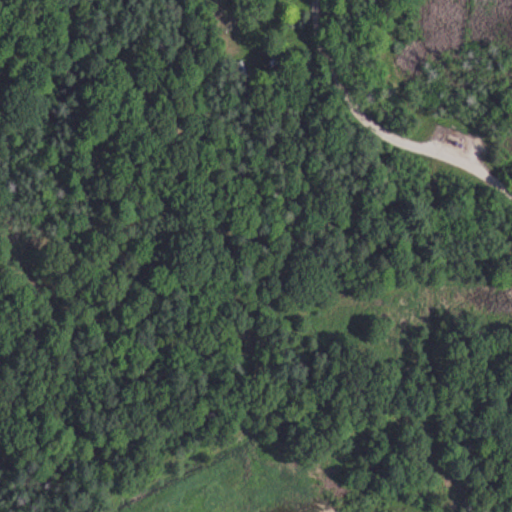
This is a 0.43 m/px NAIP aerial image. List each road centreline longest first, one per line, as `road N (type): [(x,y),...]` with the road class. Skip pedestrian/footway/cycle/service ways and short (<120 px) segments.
road 1 (track): [(0,266),(30,307),(100,323),(264,236),(340,258),(511,240)]
road 2 (track): [(511,183),(334,93),(321,49),(326,0)]
